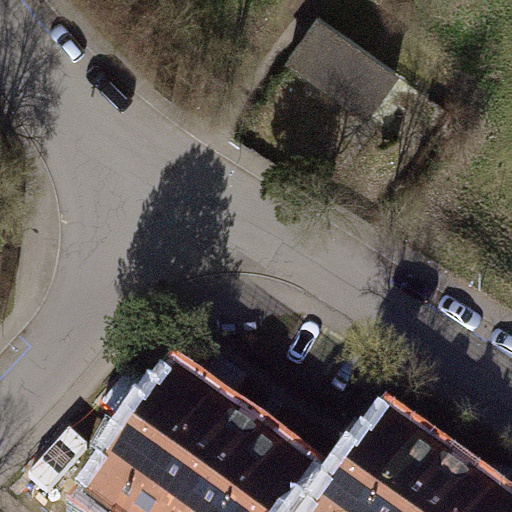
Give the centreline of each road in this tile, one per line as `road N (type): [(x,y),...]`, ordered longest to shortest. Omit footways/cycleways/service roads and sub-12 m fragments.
road 1 (residential): [(156,183),(511,392)]
road 2 (residential): [(0,397),(78,325),(156,183)]
road 3 (residential): [(156,183),(0,18)]
